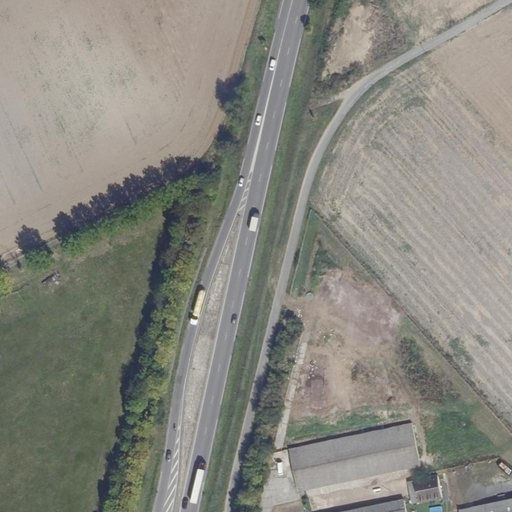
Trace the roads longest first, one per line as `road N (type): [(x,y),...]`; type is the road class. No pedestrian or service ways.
road 1 (unclassified): [(507,0),(385,69),(330,132),(304,192),(230,511)]
road 2 (primary): [(273,85),(188,338),(157,511)]
road 3 (primary): [(189,511),(273,85)]
road 4 (track): [(0,271),(190,177)]
road 5 (track): [(264,0),(212,152),(190,177)]
